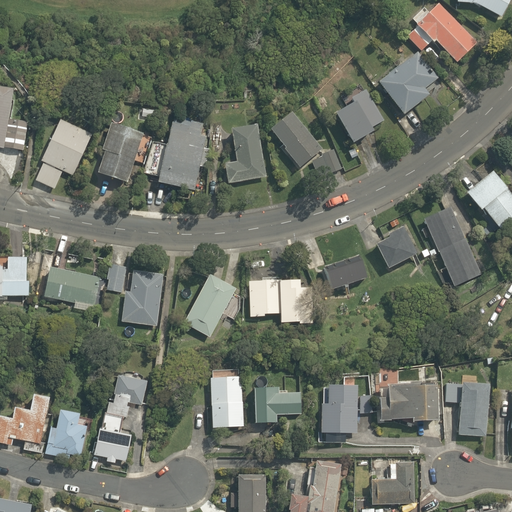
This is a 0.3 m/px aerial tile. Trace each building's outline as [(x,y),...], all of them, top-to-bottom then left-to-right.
[(455,0),(456,6),(473,6),(500,20),(509,0),(455,0)] [(436,4),(414,26),(403,38),(419,53),(430,42),(454,66),(476,44),(436,4)] [(402,118),(426,97),(422,92),(437,79),(414,53),(375,86),(402,118)] [(0,84),(0,150),(24,154),(28,123),(7,120),(11,86),(0,84)] [(361,89),(341,101),(346,109),(331,119),(335,124),(349,147),(369,134),(368,131),(382,122),(361,89)] [(63,113),(38,163),(42,165),(33,182),(53,192),(62,173),(71,178),(95,129),(63,113)] [(292,116),(269,134),(297,169),(320,151),(292,116)] [(168,123),(164,148),(149,145),(144,176),(158,178),(157,187),(195,194),(206,130),(168,123)] [(141,136),(108,127),(95,177),(128,186),(141,136)] [(236,166),(222,169),(226,187),(264,178),(253,128),(229,134),(236,166)] [(332,150),(309,162),(319,181),(341,169),(332,150)] [(481,212),(499,232),(511,219),(511,198),(490,173),(463,197),(478,215),(481,212)] [(449,210),(424,219),(451,287),(476,278),(449,210)] [(400,231),(371,245),(385,275),(415,260),(400,231)] [(27,257),(8,256),(7,268),(0,267),(0,295),(30,296),(31,279),(27,279),(27,257)] [(357,257),(319,268),(326,295),(365,284),(357,257)] [(42,296),(76,303),(75,308),(96,313),(104,279),(49,266),(42,296)] [(107,290),(124,292),(120,321),(157,327),(165,275),(110,267),(107,290)] [(308,325),(308,281),(282,281),(282,267),(259,267),(259,283),(246,283),(247,318),(277,318),(277,325),(308,325)] [(234,290),(205,277),(181,328),(210,341),(234,290)] [(242,372),(208,371),(208,430),(242,430),(242,372)] [(126,403),(140,406),(145,379),(116,373),(112,394),(110,404),(104,402),(95,454),(106,457),(105,461),(115,463),(116,458),(125,460),(130,433),(121,431),(126,403)] [(488,388),(445,385),(443,407),(453,407),(451,439),(484,441),(488,388)] [(347,435),(357,436),(358,416),(369,416),(369,398),(358,398),(359,388),(319,387),(317,446),(346,447),(347,435)] [(436,387),(378,388),(379,427),(437,426),(436,387)] [(275,418),(300,418),(300,389),(250,390),(251,427),(275,427),(275,418)] [(11,438),(23,440),(20,450),(38,454),(41,440),(49,396),(31,392),(29,410),(13,407),(11,416),(0,413),(0,441),(10,443),(11,438)] [(87,413),(57,408),(49,456),(79,461),(87,413)] [(333,511),(339,464),(312,460),(308,497),(285,494),(282,511),(333,511)] [(411,507),(411,464),(389,464),(389,481),(370,480),(370,506),(411,507)] [(232,476),(231,511),(261,511),(262,476),(232,476)] [(0,497),(0,511),(29,511),(31,503),(0,497)]
